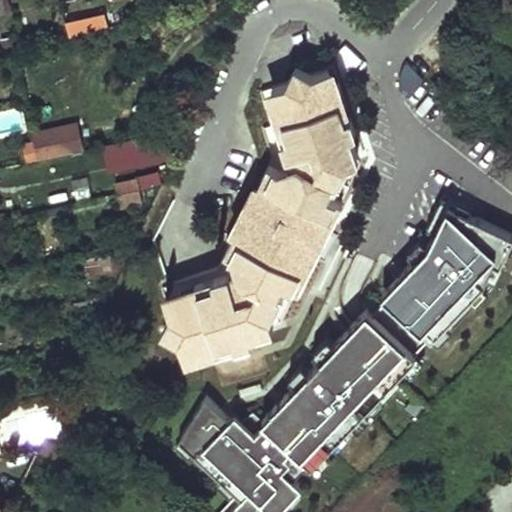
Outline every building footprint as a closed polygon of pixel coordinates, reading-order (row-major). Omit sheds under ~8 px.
[(297,62),(290,78),(312,71),(297,62)] [(334,65),(327,66),(331,83),(339,81),(334,65)] [(237,276),(160,299),(165,312),(172,337),(176,352),(194,347),(197,353),(214,348),(211,342),(225,337),(228,344),(247,338),(245,331),(267,325),(263,314),(273,295),(270,293),(278,278),(295,286),(303,271),(296,267),(304,256),(310,259),(327,228),(320,224),(326,212),(333,216),(341,200),(325,190),(332,176),(337,179),(346,161),(354,158),(348,134),(355,132),(349,112),(341,114),(337,102),(345,99),(339,81),(331,83),(327,66),(312,71),(290,78),(274,82),(297,159),(291,161),(277,165),(270,161),(263,176),(268,180),(259,197),(253,193),(239,219),(245,223),(237,240),(231,235),(223,249),(230,254),(235,268),(237,276)] [(274,82),(268,84),(291,161),(297,159),(274,82)] [(345,99),(337,102),(341,114),(349,112),(345,99)] [(85,146),(79,118),(31,129),(35,145),(38,157),(85,146)] [(38,157),(35,145),(25,147),(28,159),(38,157)] [(346,161),(337,179),(342,182),(354,158),(346,161)] [(263,176),(253,193),(259,197),(268,180),(263,176)] [(163,178),(140,184),(143,197),(144,201),(153,199),(163,178)] [(143,197),(140,184),(120,188),(124,206),(144,201),(143,197)] [(438,232),(402,269),(408,274),(388,296),(376,308),(386,317),(382,322),(367,307),(283,396),(290,403),(284,410),(276,403),(262,418),(252,409),(238,424),(206,394),(179,437),(241,495),(224,511),(276,511),(302,484),(292,475),(307,459),(312,464),(416,354),(414,352),(429,335),(431,337),(484,282),(494,261),(500,264),(511,238),(511,233),(440,198),(426,227),(438,232)] [(326,212),(320,224),(327,228),(333,216),(326,212)] [(239,219),(231,235),(237,240),(245,223),(239,219)] [(327,228),(310,259),(321,265),(337,234),(327,228)] [(111,248),(93,252),(96,265),(114,261),(111,248)] [(304,256),(296,267),(303,271),(310,259),(304,256)] [(235,268),(158,292),(160,299),(237,276),(235,268)] [(408,274),(402,269),(382,291),(388,296),(408,274)] [(273,295),(263,314),(267,325),(280,299),(273,295)] [(172,337),(165,312),(156,328),(172,337)] [(225,337),(211,342),(214,348),(228,344),(225,337)] [(194,347),(176,352),(179,359),(197,353),(194,347)] [(290,403),(283,396),(276,403),(284,410),(290,403)] [(61,441),(44,434),(38,446),(55,454),(61,441)] [(27,471),(12,502),(27,509),(37,487),(35,486),(40,476),(27,471)]
